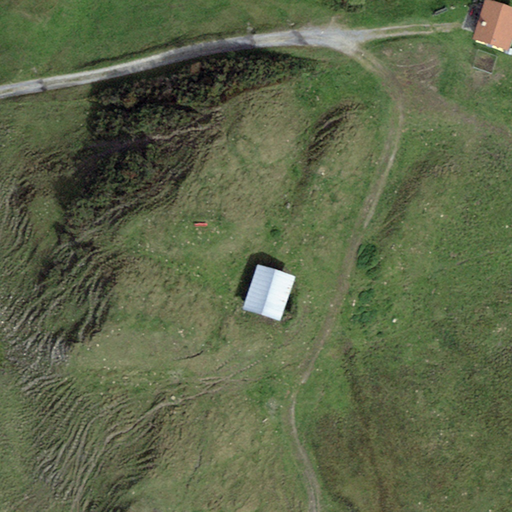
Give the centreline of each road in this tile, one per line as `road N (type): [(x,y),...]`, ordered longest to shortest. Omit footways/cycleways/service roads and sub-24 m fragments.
road 1 (track): [(405,104),(375,64),(322,38),(233,44),(0,97)]
road 2 (track): [(325,511),(288,415),(400,142),(405,104)]
